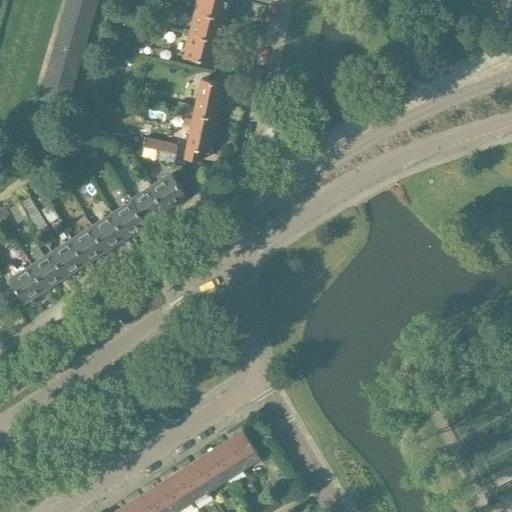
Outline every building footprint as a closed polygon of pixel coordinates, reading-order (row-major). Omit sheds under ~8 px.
[(98,0),(67,0),(39,98),(67,107),(98,0)] [(230,0),(197,0),(195,11),(226,19),(230,0)] [(226,19),(195,11),(191,31),(184,29),(184,32),(221,41),(226,19)] [(221,41),(184,32),(183,35),(189,37),(184,57),(216,64),(221,41)] [(189,106),(188,112),(216,117),(223,83),(201,79),(195,107),(189,106)] [(162,96),(150,93),(148,101),(160,104),(162,96)] [(216,117),(188,112),(187,117),(193,119),(185,158),(200,161),(202,150),(209,151),(216,117)] [(283,124),(273,129),(279,141),(290,136),(283,124)] [(187,147),(145,138),(141,157),(182,166),(187,147)] [(133,155),(135,145),(129,143),(127,154),(133,155)] [(85,149),(94,162),(100,157),(91,144),(85,149)] [(143,146),(140,146),(135,145),(133,155),(140,157),(143,146)] [(83,156),(77,148),(73,152),(79,159),(83,156)] [(79,159),(73,152),(67,156),(74,164),(79,159)] [(172,173),(151,187),(166,208),(186,195),(172,173)] [(40,178),(35,181),(41,189),(46,185),(40,178)] [(41,189),(35,181),(30,186),(36,193),(41,189)] [(131,200),(131,201),(132,201),(146,223),(147,223),(146,221),(166,208),(151,187),(131,200)] [(22,203),(39,229),(47,225),(30,198),(22,203)] [(131,201),(113,213),(128,235),(146,223),(132,201),(131,201)] [(20,205),(9,211),(18,225),(28,219),(20,205)] [(2,207),(0,209),(0,213),(4,219),(8,215),(2,207)] [(113,213),(93,226),(108,247),(128,235),(113,213)] [(93,226),(74,238),(88,260),(108,247),(93,226)] [(74,238),(53,251),(67,274),(88,260),(74,238)] [(67,274),(53,251),(44,257),(40,251),(27,259),(32,265),(34,264),(48,286),(67,274)] [(34,264),(32,265),(11,279),(25,301),(48,286),(34,264)] [(243,431),(226,442),(243,469),(260,458),(256,453),(257,452),(243,431)] [(226,442),(209,453),(226,480),(243,469),(226,442)] [(209,453),(192,464),(209,491),(226,480),(209,453)] [(192,464),(175,474),(193,502),(209,491),(192,464)] [(175,474),(158,485),(175,511),(176,511),(193,502),(175,474)] [(175,511),(158,485),(141,496),(151,511),(175,511)] [(151,511),(141,496),(124,507),(127,511),(151,511)] [(276,499),(266,506),(270,511),(280,505),(276,499)]
